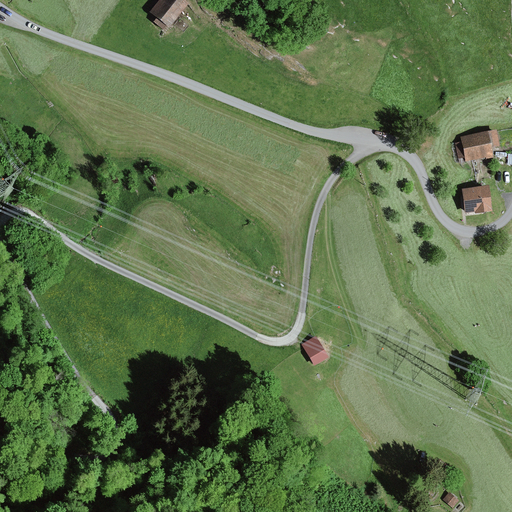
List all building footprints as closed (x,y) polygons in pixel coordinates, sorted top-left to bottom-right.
[(188,5),(181,0),(161,0),(151,13),(157,18),(153,23),(162,31),(166,27),(168,28),(188,5)] [(496,131),(460,138),(461,142),(455,143),(459,164),(493,157),(491,148),(499,146),(496,131)] [(487,187),(462,191),(465,214),(474,212),(474,214),(491,212),(487,187)] [(315,337),(301,345),(313,367),(328,359),(315,337)] [(449,493),(443,500),(452,508),(458,501),(449,493)]
